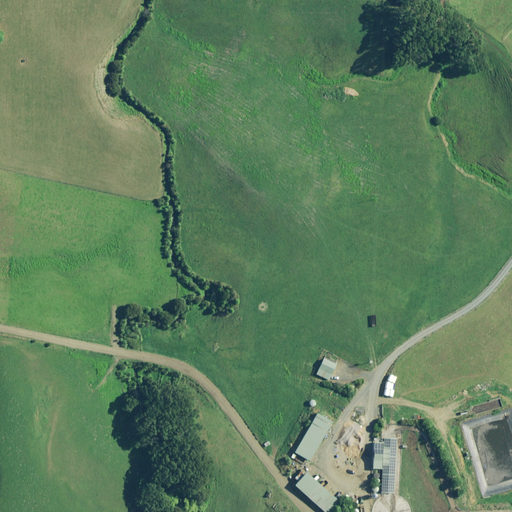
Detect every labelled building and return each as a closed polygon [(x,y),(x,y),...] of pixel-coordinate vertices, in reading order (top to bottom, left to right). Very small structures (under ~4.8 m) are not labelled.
[(339,361),(326,355),(317,374),(330,380),(339,361)] [(420,389),(398,382),(397,387),(419,394),(420,389)] [(398,439),(385,438),(384,442),(374,442),(373,468),(383,469),(382,493),(395,493),(398,439)] [(329,511),(340,501),(307,472),(295,486),(324,511),(329,511)] [(371,498),(379,499),(380,492),(381,473),(372,472),(371,498)]
